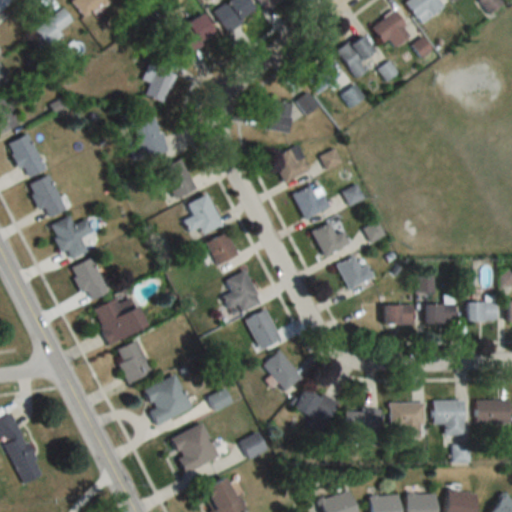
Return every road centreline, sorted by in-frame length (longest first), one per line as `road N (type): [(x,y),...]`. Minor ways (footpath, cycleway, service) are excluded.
road 1 (residential): [(223,110),(224,152),(319,338),(373,364),(511,363)]
road 2 (tertiary): [(136,511),(0,248)]
road 3 (residential): [(223,110),(248,73),(343,0)]
